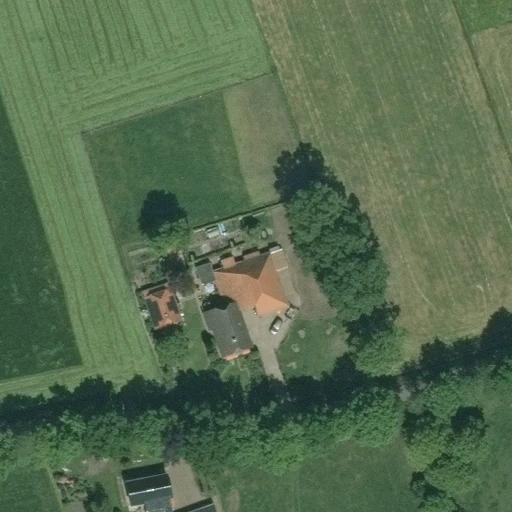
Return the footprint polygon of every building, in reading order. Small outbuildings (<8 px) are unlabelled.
[(211,273),(222,306),(201,313),(207,330),(211,328),(221,357),(250,346),(238,312),(253,306),(256,317),(288,306),(269,253),(211,273)] [(144,297),(153,330),(181,322),(171,289),(144,297)] [(282,316),(291,321),(299,309),(289,303),(282,316)] [(280,338),(285,324),(275,320),(270,334),(280,338)] [(168,511),(171,511),(164,476),(124,484),(128,506),(148,502),(149,511),(215,511),(214,507),(198,511),(168,511)]
